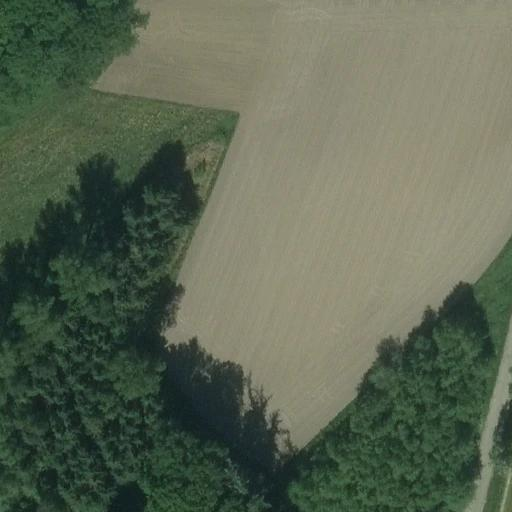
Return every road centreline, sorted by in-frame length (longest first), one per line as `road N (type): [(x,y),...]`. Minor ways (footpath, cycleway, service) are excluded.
road 1 (unclassified): [(474,511),(511,357)]
road 2 (track): [(0,108),(107,0)]
